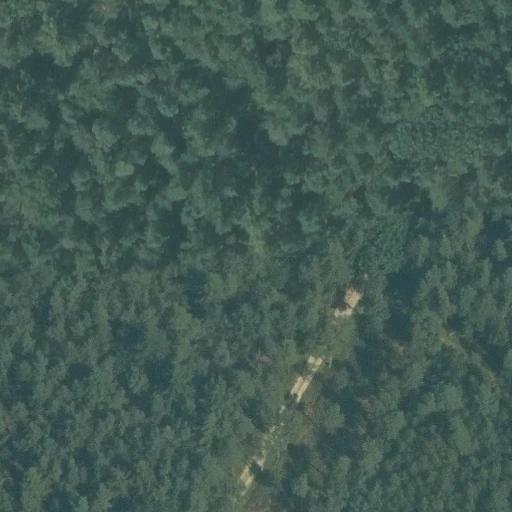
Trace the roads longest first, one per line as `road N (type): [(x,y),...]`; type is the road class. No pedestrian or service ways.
road 1 (track): [(511,28),(355,287)]
road 2 (track): [(223,511),(355,287)]
road 3 (track): [(511,413),(355,287)]
